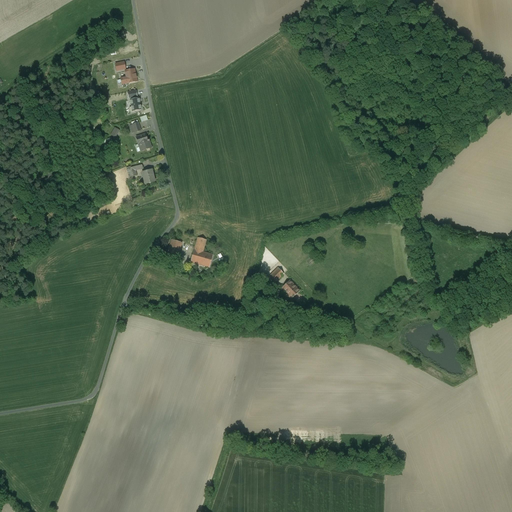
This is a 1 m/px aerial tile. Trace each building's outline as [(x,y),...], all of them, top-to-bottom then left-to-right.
[(124,62),(115,64),(116,72),(126,70),(124,62)] [(134,70),(125,72),(127,78),(123,79),(123,78),(121,79),(122,84),(128,83),(136,82),(134,70)] [(137,97),(130,98),(130,100),(131,107),(129,108),(130,113),(135,113),(135,112),(141,110),(141,109),(140,106),(139,103),(140,103),(139,100),(139,99),(137,99),(137,97)] [(138,123),(132,125),(135,133),(141,131),(138,123)] [(119,130),(115,128),(110,135),(115,138),(119,130)] [(145,134),(136,137),(138,145),(139,144),(141,151),(151,148),(149,141),(149,140),(147,141),(145,134)] [(142,165),(130,168),(132,177),(137,176),(135,171),(143,169),(142,165)] [(152,170),(142,172),(145,185),(155,182),(152,170)] [(206,240),(198,238),(194,250),(203,252),(206,240)] [(182,243),(171,240),(167,256),(177,258),(182,243)] [(194,250),(190,262),(209,268),(212,255),(203,252),(194,250)] [(278,268),(268,278),(273,284),(283,274),(278,268)] [(290,281),(281,289),(291,299),(300,291),(290,281)] [(266,284),(257,292),(261,295),(270,287),(266,284)]
